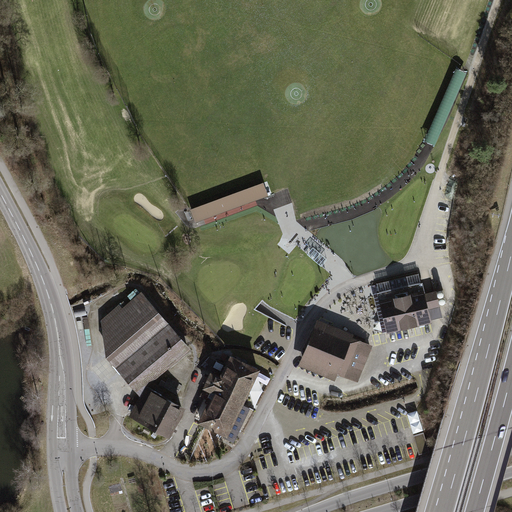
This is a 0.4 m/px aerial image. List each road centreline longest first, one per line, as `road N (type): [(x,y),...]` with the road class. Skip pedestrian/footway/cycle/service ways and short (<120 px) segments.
road 1 (residential): [(438,180),(412,256),(324,303),(247,442),(226,465),(193,472),(126,449),(62,449)]
road 2 (motorway): [(511,251),(444,511)]
road 3 (tertiary): [(0,193),(55,322),(62,449)]
road 4 (secondary): [(511,449),(312,511)]
road 5 (track): [(499,0),(438,180)]
road 6 (motorway): [(474,511),(511,374)]
road 7 (secondary): [(380,511),(511,471)]
